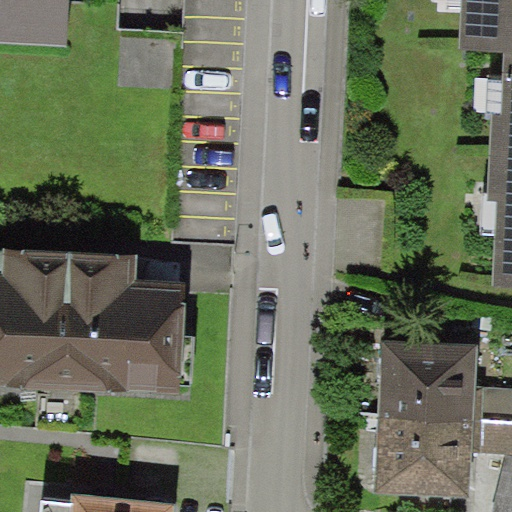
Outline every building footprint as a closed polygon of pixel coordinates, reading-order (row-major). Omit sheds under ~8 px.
[(0,0),(0,35),(66,38),(68,0),(0,0)] [(511,39),(511,0),(461,0),(459,36),(511,39)] [(511,277),(511,39),(499,277),(511,277)] [(8,266),(0,265),(0,378),(182,389),(188,286),(136,284),(138,251),(9,244),(8,266)] [(470,498),(476,348),(383,343),(380,384),(377,444),(374,491),(470,498)] [(168,511),(170,501),(77,492),(77,500),(50,497),(48,511),(168,511)]
